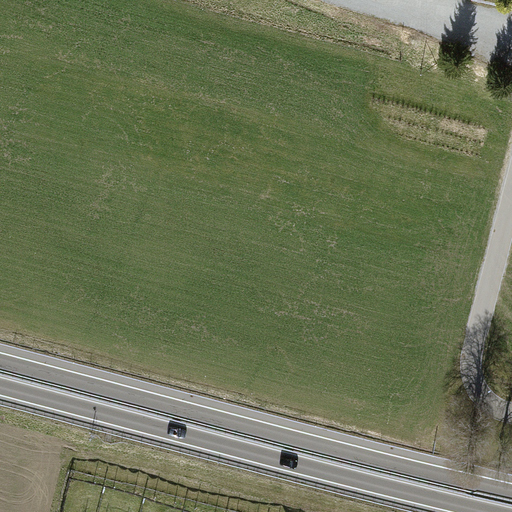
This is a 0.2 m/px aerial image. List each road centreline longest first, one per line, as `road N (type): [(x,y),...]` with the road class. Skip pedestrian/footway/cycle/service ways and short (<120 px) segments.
road 1 (trunk): [(511,492),(0,361)]
road 2 (trunk): [(0,387),(489,511)]
road 3 (track): [(511,410),(477,389),(470,365),(511,200)]
road 4 (track): [(511,43),(374,0)]
